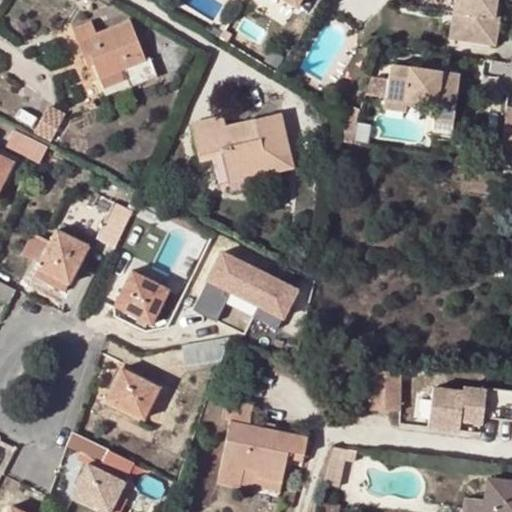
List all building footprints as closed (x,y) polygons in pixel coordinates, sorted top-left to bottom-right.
[(453,0),(452,11),(448,36),(495,44),(499,18),(493,17),(495,2),(495,0),(453,0)] [(91,19),(71,28),(87,65),(94,62),(101,80),(124,71),(127,77),(130,84),(156,73),(150,56),(145,58),(129,18),(96,32),(91,19)] [(390,67),(386,99),(406,102),(435,106),(432,130),(451,133),(459,76),(390,67)] [(127,77),(124,71),(101,80),(104,87),(127,77)] [(406,102),(386,99),(385,110),(405,113),(406,102)] [(50,102),(44,113),(60,121),(65,111),(50,102)] [(500,143),(500,144),(511,145),(511,107),(505,106),(500,143)] [(356,119),(358,109),(354,107),(349,114),(356,119)] [(44,113),(35,130),(51,138),(60,121),(44,113)] [(229,115),(193,122),(201,159),(222,156),(232,154),(236,172),(266,167),(267,175),(295,170),(283,116),(257,120),(258,123),(251,124),(251,121),(231,125),(229,115)] [(40,162),(48,146),(14,129),(7,144),(40,162)] [(485,159),(498,161),(500,144),(500,143),(488,141),(485,159)] [(0,146),(0,154),(13,162),(16,155),(0,146)] [(0,186),(13,162),(0,154),(0,186)] [(236,172),(232,154),(222,156),(227,183),(267,175),(266,167),(236,172)] [(133,211),(114,202),(96,238),(100,240),(116,247),(131,215),(133,211)] [(192,231),(193,230),(197,221),(176,211),(171,221),(192,231)] [(131,215),(116,247),(132,256),(148,223),(131,215)] [(197,221),(193,230),(200,233),(199,236),(206,240),(211,229),(197,221)] [(70,234),(89,244),(78,266),(85,270),(100,240),(96,238),(73,227),(70,234)] [(78,266),(89,244),(70,234),(57,228),(37,267),(69,284),(78,266)] [(252,315),(276,328),(296,289),(220,251),(191,309),(215,321),(225,302),(228,296),(222,294),(228,283),(260,299),(252,315)] [(152,325),(170,288),(131,268),(113,305),(152,325)] [(0,280),(0,298),(10,303),(17,289),(0,280)] [(225,302),(252,315),(260,299),(228,283),(222,294),(228,296),(225,302)] [(182,344),(186,366),(220,361),(229,337),(182,344)] [(248,367),(255,351),(231,342),(225,358),(248,367)] [(371,409),(403,409),(404,366),(372,367),(371,409)] [(144,418),(159,388),(122,369),(107,399),(144,418)] [(460,420),(469,421),(482,422),(483,416),(511,419),(511,389),(486,386),(486,389),(463,386),(462,390),(432,387),(428,426),(459,430),(459,424),(460,420)] [(215,480),(239,486),(242,471),(255,474),(254,479),(280,485),(284,465),(285,459),(286,454),(302,458),(305,440),(272,432),(262,430),(247,427),(251,404),(224,399),(219,420),(227,421),(215,480)] [(106,465),(106,463),(113,450),(72,430),(66,445),(80,453),(106,465)] [(334,446),(325,482),(337,485),(343,462),(353,463),(357,449),(334,446)] [(131,460),(113,450),(106,463),(125,472),(131,460)] [(119,484),(125,472),(106,463),(106,465),(80,453),(75,462),(82,466),(119,484)] [(301,463),(302,458),(286,454),(285,459),(301,463)] [(113,498),(119,484),(82,466),(67,497),(96,511),(115,511),(120,501),(113,498)] [(242,471),(239,486),(238,488),(278,496),(280,485),(254,479),(255,474),(242,471)] [(467,496),(465,511),(511,511),(511,480),(488,478),(486,498),(467,496)] [(238,488),(239,486),(215,480),(214,486),(237,491),(238,488)]
